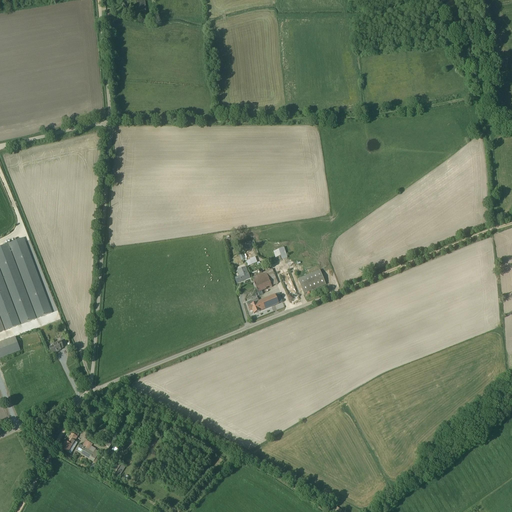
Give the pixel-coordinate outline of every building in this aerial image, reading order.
[(145,0),(136,0),(137,9),(138,8),(139,16),(148,15),(145,0)] [(0,248),(0,314),(6,330),(53,313),(25,240),(0,248)] [(247,260),(246,261),(248,266),(257,262),(255,257),(254,257),(247,242),(241,244),(247,260)] [(284,247),(273,250),(277,263),(288,259),(284,247)] [(293,267),(295,274),(305,270),(302,263),(293,267)] [(236,278),(238,282),(250,277),(249,273),(248,273),(245,267),(237,271),(240,277),(236,278)] [(252,278),(259,295),(263,294),(262,292),(272,287),(271,285),(278,283),(272,269),(252,278)] [(321,270),(297,280),(304,295),(327,285),(321,270)] [(252,310),(254,315),(283,303),(279,293),(258,301),(257,297),(246,302),(249,311),(252,310)] [(0,359),(20,352),(15,338),(0,343),(0,359)] [(54,345),(49,347),(52,355),(62,350),(61,349),(64,348),(61,341),(54,344),(54,345)] [(66,441),(61,450),(68,454),(68,453),(71,455),(77,443),(75,442),(79,435),(73,432),(67,442),(66,441)] [(109,439),(105,447),(109,449),(113,441),(109,439)] [(80,446),(76,453),(96,464),(98,461),(95,459),(99,453),(95,451),(96,449),(91,447),(93,445),(86,441),(83,447),(80,446)] [(121,466),(115,476),(119,478),(124,469),(121,466)]
